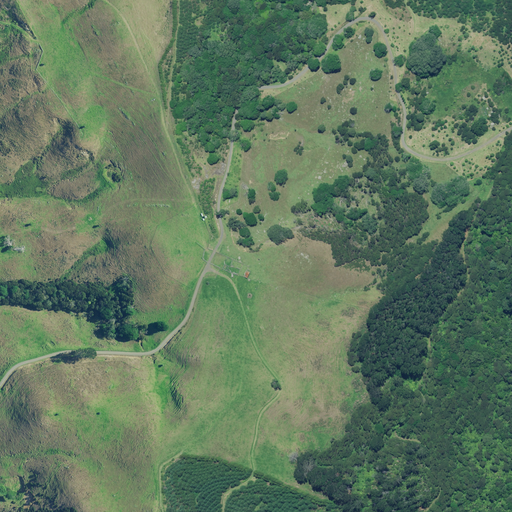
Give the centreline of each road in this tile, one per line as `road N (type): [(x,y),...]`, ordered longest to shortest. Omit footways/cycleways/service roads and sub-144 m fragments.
road 1 (track): [(497,136),(458,157),(406,149),(389,50),(373,17),(350,19),(298,72),(281,83),(250,85),(216,193),(223,235),(173,330),(149,351),(83,348),(29,360),(0,377)]
road 2 (track): [(421,511),(440,488),(432,453),(395,434),(421,408),(419,387),(433,352),(424,332),(469,276),(464,235),(511,145)]
road 3 (track): [(205,266),(227,277),(256,353),(277,382),(257,416),(250,474),(225,491),(222,511)]
road 4 (track): [(210,257),(142,53),(106,0)]
